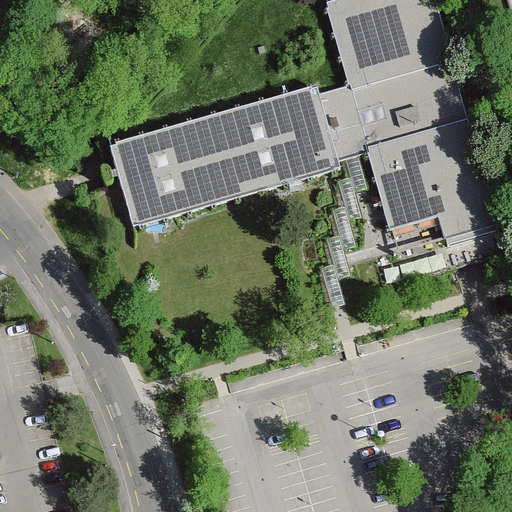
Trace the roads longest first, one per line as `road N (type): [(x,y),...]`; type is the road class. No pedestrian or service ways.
road 1 (trunk): [(246,511),(249,92),(238,0)]
road 2 (residential): [(0,210),(80,316),(120,399),(157,511)]
